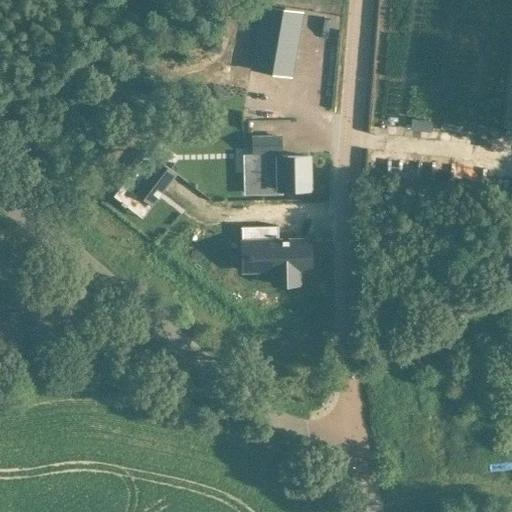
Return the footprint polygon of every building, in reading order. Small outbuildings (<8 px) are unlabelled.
[(262,7),(252,67),(291,74),(301,14),(262,7)] [(254,173),(245,173),(246,192),(279,191),(279,188),(309,187),(308,156),(279,157),(279,136),(254,137),(254,154),(254,173)] [(461,178),(511,184),(511,143),(472,138),(472,145),(465,145),(461,178)] [(148,151),(132,171),(142,179),(132,191),(151,205),(176,173),(148,151)] [(392,162),(391,181),(433,182),(433,163),(392,162)] [(277,226),(240,227),(241,243),(250,242),(250,253),(248,253),(248,257),(250,257),(251,268),(241,268),(241,270),(273,269),(273,283),(298,283),(298,268),(310,268),(309,240),(278,240),(277,226)] [(492,263),(495,277),(509,275),(506,261),(492,263)]
